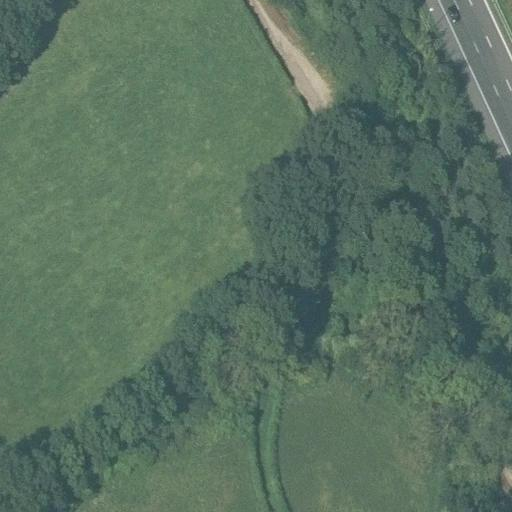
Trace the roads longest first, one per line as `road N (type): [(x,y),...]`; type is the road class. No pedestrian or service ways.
road 1 (track): [(511,474),(458,373),(391,183),(326,120)]
road 2 (track): [(326,120),(341,184),(293,323)]
road 3 (track): [(273,511),(260,438),(269,381),(293,323)]
road 4 (motorway): [(444,0),(511,145)]
road 5 (track): [(326,120),(249,0)]
